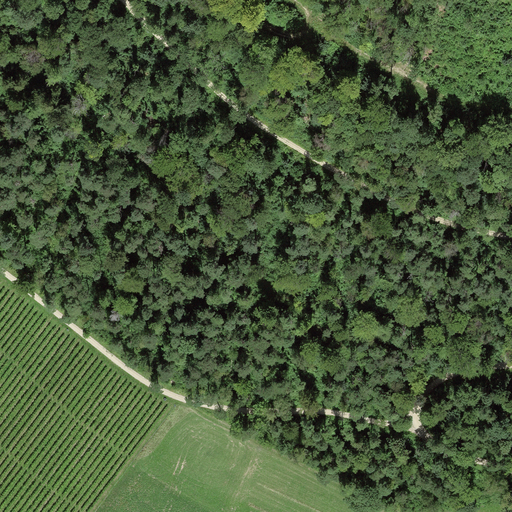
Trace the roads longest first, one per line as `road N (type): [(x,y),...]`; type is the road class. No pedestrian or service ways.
road 1 (track): [(121,0),(247,119),(332,172),(421,218),(511,238)]
road 2 (track): [(416,434),(362,419),(232,411),(170,397),(0,268)]
road 3 (track): [(313,20),(429,89),(466,103),(511,106)]
road 4 (track): [(511,367),(445,377),(420,400),(416,434)]
road 5 (track): [(293,0),(313,20),(285,30),(225,0)]
